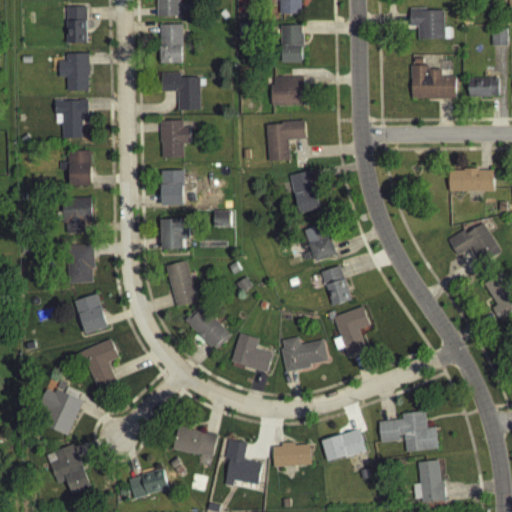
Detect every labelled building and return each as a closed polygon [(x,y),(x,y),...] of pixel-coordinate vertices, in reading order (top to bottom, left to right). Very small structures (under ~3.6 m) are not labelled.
[(157,1),(157,0),(177,0),(177,1),(178,1),(178,21),(176,21),(156,21),(156,16),(156,1),(157,1)] [(300,1),(300,18),(282,18),(278,18),(278,1),(261,2),(260,0),(300,0),(300,1)] [(66,48),(66,11),(85,11),(85,17),(85,47),(66,48)] [(416,31),(409,31),(409,24),(408,13),(425,12),(425,15),(442,15),(443,44),(417,44),(416,31)] [(223,24),(218,19),(222,14),(228,20),(223,24)] [(237,39),(236,28),(246,27),(247,38),(237,39)] [(181,52),(181,68),(158,68),(158,32),(158,29),(179,29),(181,29),(181,52)] [(281,49),(279,49),(279,30),(300,30),(300,34),(300,38),(302,38),(302,52),(301,52),(301,67),(281,67),(281,49)] [(490,51),(490,33),(505,33),(505,50),(499,50),(490,51)] [(87,58),(87,63),(88,79),(87,79),(87,95),(66,95),(66,81),(58,81),(58,65),(65,65),(65,59),(87,58)] [(427,74),(440,74),(440,81),(453,81),(453,83),(453,103),(441,103),(411,103),(410,70),(411,70),(427,70),(427,74)] [(179,82),(198,82),(199,114),(179,115),(176,115),(176,95),(167,96),(160,96),(159,77),(178,77),(179,82)] [(303,109),(271,110),(270,110),(269,89),(272,89),(272,82),(273,82),(302,81),(302,84),(303,109)] [(467,102),(467,84),(467,83),(497,82),(497,100),(493,100),(489,100),(489,101),(467,102)] [(80,119),(81,142),(61,143),(60,118),(53,118),(53,105),(86,104),(86,109),(86,119),(80,119)] [(182,148),(182,163),(180,163),(160,163),(160,147),(159,147),(159,132),(158,125),(161,125),(180,124),(180,132),(188,132),(188,148),(182,148)] [(287,144),(289,165),(269,166),(267,166),(265,129),(280,128),(280,127),(289,126),(304,125),(305,143),(296,144),(287,144)] [(89,155),(90,185),(90,190),(68,190),(67,170),(66,170),(66,155),(89,155)] [(462,175),(462,173),(477,173),(477,175),(484,175),(493,175),(493,193),(493,196),(447,196),(447,175),(462,175)] [(160,175),(180,175),(182,175),(182,211),(160,211),(160,205),(160,175)] [(297,218),(296,215),(289,185),(288,180),(311,175),(312,181),(320,213),(297,218)] [(83,227),(83,233),(83,239),(65,239),(65,227),(59,227),(59,202),(90,201),(90,226),(83,227)] [(212,232),(212,216),(229,216),(229,232),(212,232)] [(160,254),(159,247),(159,224),(188,223),(188,225),(188,244),(181,244),(182,252),(182,254),(160,254)] [(469,252),(462,256),(455,261),(445,244),(461,235),(463,239),(482,228),(499,257),(479,268),(469,252)] [(308,249),(303,236),(305,235),(322,229),(327,242),(329,241),(333,252),(336,258),(314,266),(307,249),(308,249)] [(91,273),(91,287),(66,289),(65,275),(61,275),(59,250),(92,249),(92,254),(93,273),(91,273)] [(163,271),(183,266),(195,306),(175,312),(172,302),(163,271)] [(227,271),(234,266),(239,274),(232,279),(227,271)] [(331,310),(330,309),(319,277),(321,276),(338,270),(341,277),(350,304),(331,310)] [(511,294),(511,316),(498,325),(495,320),(490,313),(495,309),(482,288),(500,276),(511,294)] [(234,288),(244,282),(249,291),(239,297),(234,288)] [(287,284),(295,282),(297,288),(289,291),(287,284)] [(79,321),(77,321),(72,306),(95,299),(104,325),(106,332),(85,339),(79,321)] [(195,337),(183,325),(199,309),(200,310),(229,340),(213,356),(203,345),(200,348),(192,340),(195,337)] [(361,311),(368,330),(357,334),(364,353),(356,356),(346,360),(331,322),(361,311)] [(229,365),(238,338),(257,344),(254,353),(271,359),(270,360),(265,377),(258,375),(229,365)] [(282,353),(280,345),(296,342),(298,350),(321,345),(322,347),(326,366),(308,369),(308,372),(291,375),(284,377),(279,355),(279,354),(282,353)] [(85,370),(79,373),(73,359),(109,344),(117,363),(107,367),(112,378),(115,386),(96,395),(85,370)] [(53,397),(55,393),(82,405),(80,410),(66,441),(31,425),(45,394),(53,397)] [(376,427),(386,425),(400,424),(399,419),(423,416),(424,424),(425,433),(433,432),(436,454),(404,457),(402,440),(397,440),(398,446),(379,448),(376,427)] [(171,454),(177,431),(203,437),(208,439),(215,440),(211,462),(198,459),(198,460),(171,454)] [(339,440),(354,435),(357,434),(364,456),(344,462),(343,461),(326,466),(320,446),(339,440)] [(242,464),(260,468),(256,489),(232,484),(231,490),(223,489),(228,464),(223,463),(227,444),(245,448),(243,456),(242,464)] [(280,451),(280,447),(292,447),(293,450),(308,449),(309,470),(272,472),(271,452),(274,451),(280,451)] [(56,487),(48,467),(55,464),(52,457),(72,449),(74,456),(89,491),(71,499),(64,484),(56,487)] [(168,467),(176,462),(179,466),(171,472),(168,467)] [(416,468),(437,465),(439,485),(442,485),(443,497),(444,506),(420,508),(416,468)] [(133,504),(127,484),(134,482),(140,480),(161,474),(166,494),(147,499),(147,500),(133,504)]
